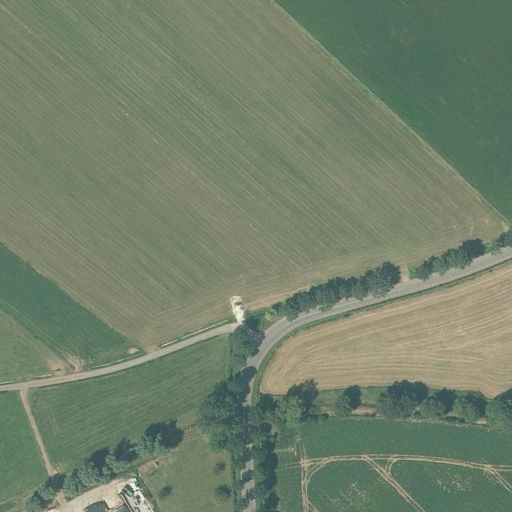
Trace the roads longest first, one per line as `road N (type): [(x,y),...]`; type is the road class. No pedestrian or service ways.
road 1 (unclassified): [(0,389),(145,359),(228,328),(265,344)]
road 2 (tertiary): [(265,344),(303,316),(511,250)]
road 3 (tertiary): [(249,511),(244,396),(265,344)]
road 4 (track): [(23,385),(66,511)]
